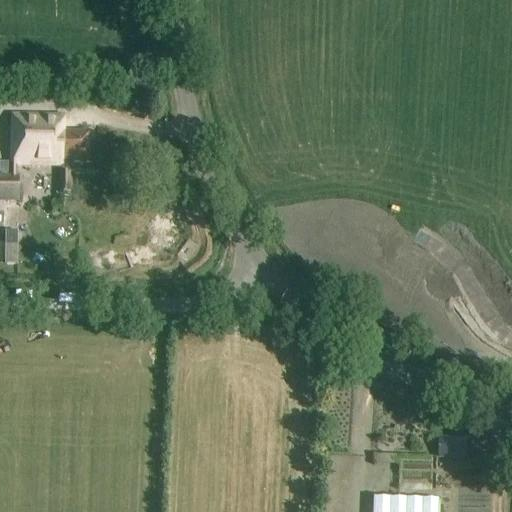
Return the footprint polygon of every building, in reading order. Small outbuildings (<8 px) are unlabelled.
[(70,193),(71,165),(88,165),(89,135),(63,134),(64,118),(12,117),(10,179),(0,178),(0,202),(18,203),(18,167),(60,168),(60,193),(70,193)] [(17,233),(18,208),(5,208),(5,232),(17,233)] [(17,246),(17,233),(5,232),(4,246),(17,246)] [(437,462),(464,463),(465,441),(437,441),(437,462)] [(437,511),(438,502),(373,501),(372,511),(437,511)]
